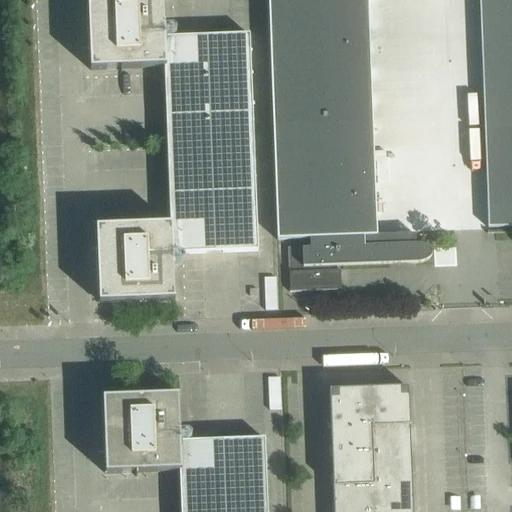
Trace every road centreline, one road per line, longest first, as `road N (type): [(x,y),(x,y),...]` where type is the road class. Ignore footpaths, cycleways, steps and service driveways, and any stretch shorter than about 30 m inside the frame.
road 1 (unclassified): [(0,356),(511,334)]
road 2 (unknown): [(467,336),(459,212),(434,126),(423,0)]
